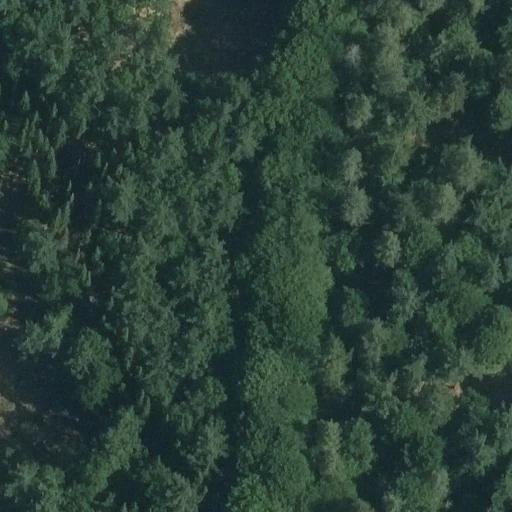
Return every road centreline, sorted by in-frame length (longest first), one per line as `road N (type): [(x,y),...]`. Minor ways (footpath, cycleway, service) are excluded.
road 1 (track): [(269,511),(273,339),(317,0)]
road 2 (track): [(511,188),(268,455)]
